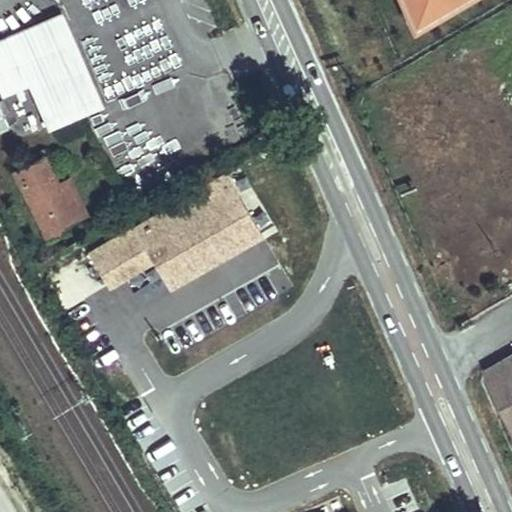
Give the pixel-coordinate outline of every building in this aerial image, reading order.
[(6,36),(26,80),(47,127),(102,103),(61,12),(6,36)] [(0,87),(2,91),(26,80),(6,36),(0,39),(0,87)] [(14,170),(20,184),(49,170),(42,156),(14,170)] [(262,176),(251,158),(88,255),(106,284),(151,257),(170,288),(261,233),(236,192),(262,176)] [(20,184),(47,240),(88,221),(67,177),(55,183),(49,170),(20,184)] [(98,285),(90,262),(60,273),(70,302),(94,294),(92,287),(98,285)] [(120,348),(149,330),(144,321),(115,339),(120,348)] [(511,355),(487,370),(511,422),(511,355)]
